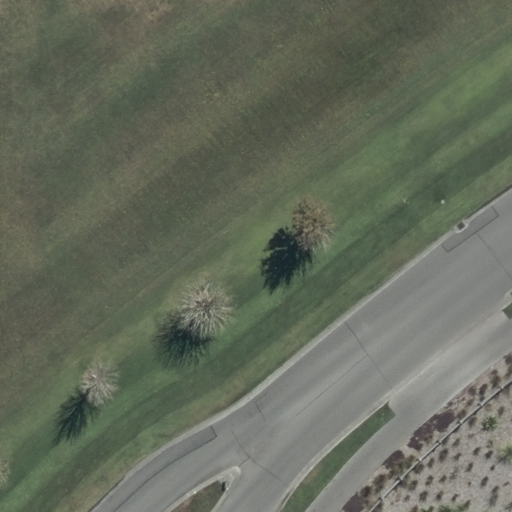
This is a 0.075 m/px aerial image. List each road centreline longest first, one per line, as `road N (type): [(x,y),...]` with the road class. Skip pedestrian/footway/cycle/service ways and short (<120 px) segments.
road 1 (unclassified): [(511,240),(266,437)]
road 2 (unclassified): [(129,511),(168,475),(266,437)]
